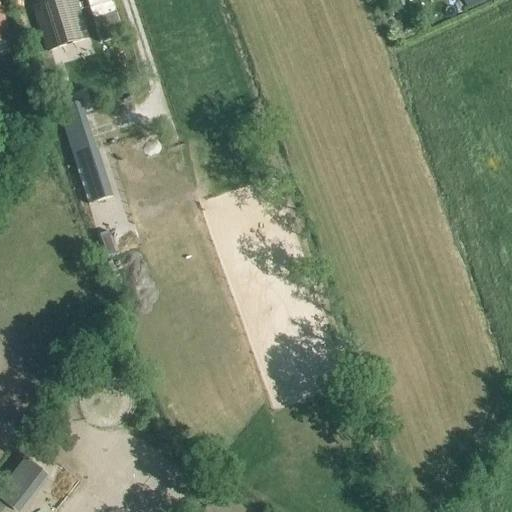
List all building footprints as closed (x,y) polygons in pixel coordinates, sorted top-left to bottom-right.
[(46,52),(89,39),(77,0),(69,0),(47,7),(48,10),(33,14),(46,52)] [(86,0),(101,44),(123,37),(111,0),(86,0)] [(0,44),(12,41),(0,3),(0,44)] [(58,75),(49,78),(56,101),(65,98),(58,75)] [(81,105),(59,112),(64,125),(87,118),(83,104),(81,105)] [(89,206),(113,199),(98,151),(96,152),(74,159),(89,206)] [(0,501),(13,511),(22,511),(48,478),(25,461),(0,493),(0,501)]
